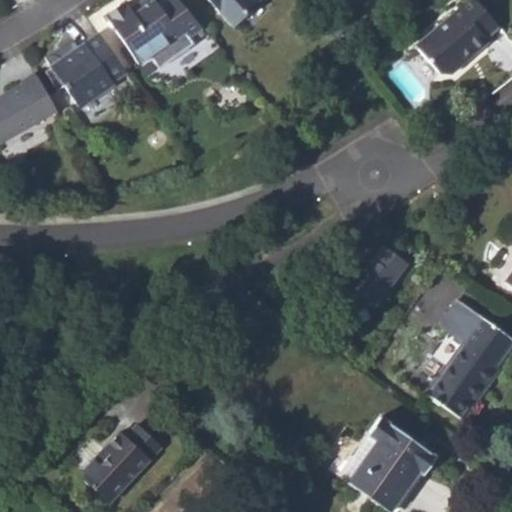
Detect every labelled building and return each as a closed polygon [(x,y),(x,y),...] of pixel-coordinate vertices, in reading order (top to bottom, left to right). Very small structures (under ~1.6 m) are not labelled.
[(201,30),(175,0),(165,0),(156,6),(152,0),(145,0),(140,3),(140,11),(131,16),(128,11),(126,8),(119,7),(108,14),(106,21),(117,39),(123,41),(123,47),(135,65),(147,57),(153,65),(160,67),(186,50),(187,42),(186,39),(201,30)] [(206,0),(231,26),(255,0),(206,0)] [(497,26),(472,0),(461,0),(454,7),(456,9),(414,47),(439,74),(449,74),(462,64),(462,57),(470,50),(474,54),(487,42),(484,38),(497,26)] [(140,11),(140,3),(128,11),(131,16),(140,11)] [(123,71),(97,34),(77,48),(71,41),(58,47),(60,52),(54,55),(40,55),(48,66),(41,70),(54,91),(61,86),(76,108),(96,93),(95,91),(123,71)] [(58,47),(40,55),(54,55),(60,52),(58,47)] [(0,143),(55,112),(34,75),(19,84),(20,86),(6,94),(7,96),(0,100),(0,143)] [(348,285),(334,293),(345,314),(368,302),(374,306),(408,262),(384,244),(374,258),(369,254),(359,266),(361,268),(355,277),(346,281),(348,285)] [(458,417),(470,400),(469,398),(475,388),(482,391),(498,369),(495,365),(511,340),(456,300),(437,326),(461,343),(426,392),(432,397),(430,401),(436,404),(438,402),(458,417)] [(470,400),(474,402),(482,391),(475,388),(469,398),(470,400)] [(338,475),(388,511),(417,472),(420,475),(433,457),(379,418),(338,475)] [(108,504),(159,446),(135,425),(124,438),(118,433),(103,450),(108,455),(104,460),(93,461),(83,472),(84,482),(108,504)] [(108,455),(103,450),(93,461),(104,460),(108,455)]
